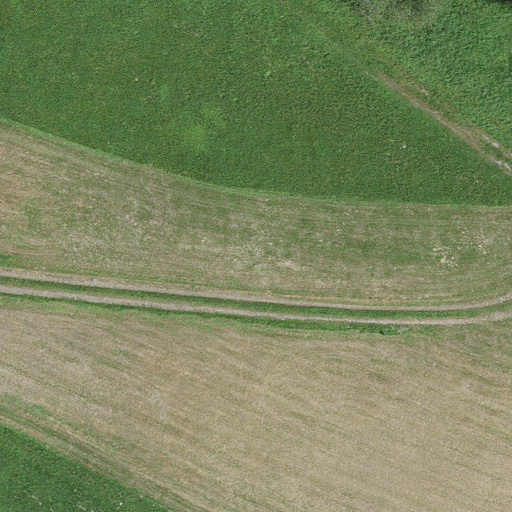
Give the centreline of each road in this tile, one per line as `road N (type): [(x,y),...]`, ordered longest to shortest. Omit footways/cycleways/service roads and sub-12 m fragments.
road 1 (track): [(511,302),(444,314),(345,313),(0,278)]
road 2 (track): [(286,0),(511,162)]
